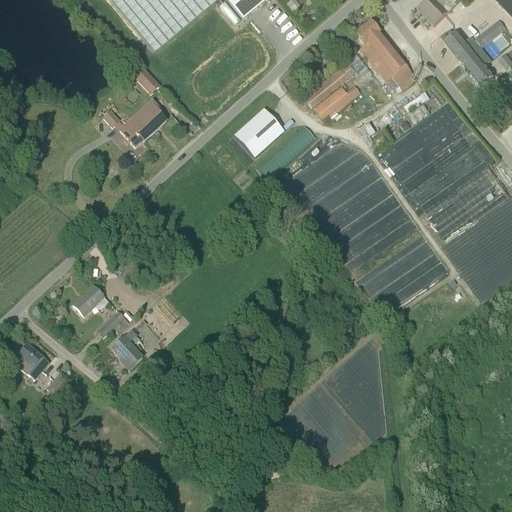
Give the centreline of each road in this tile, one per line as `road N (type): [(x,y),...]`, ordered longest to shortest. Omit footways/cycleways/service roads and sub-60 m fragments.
road 1 (unclassified): [(0,325),(358,0)]
road 2 (track): [(16,310),(112,396),(202,460),(225,496),(225,511)]
road 3 (unclassified): [(511,161),(380,0)]
road 4 (track): [(103,231),(68,186),(68,170),(108,136)]
